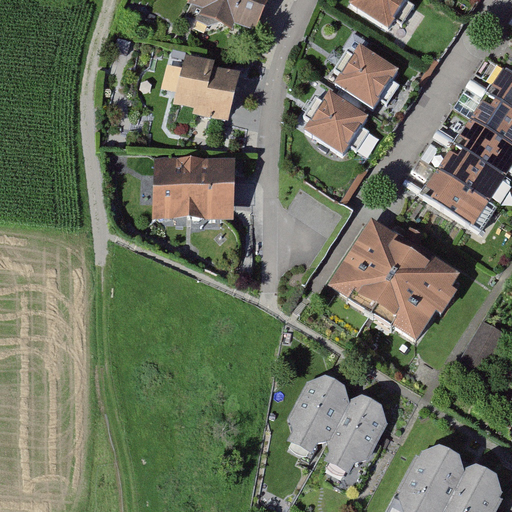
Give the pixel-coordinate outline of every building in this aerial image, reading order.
[(273,0),(190,0),(188,3),(204,11),(201,18),(232,33),(235,27),(256,37),(273,0)] [(411,0),(354,0),(350,8),(389,34),(411,0)] [(400,75),(361,49),(334,88),(374,114),(400,75)] [(183,70),(171,68),(165,92),(177,95),(174,109),(194,113),(193,119),(230,128),(241,78),(215,72),(216,66),(186,59),(183,70)] [(511,78),(504,73),(488,98),(511,113),(511,78)] [(369,121),(330,96),(305,135),(343,160),(369,121)] [(511,113),(488,98),(471,123),(511,149),(511,113)] [(455,148),(507,181),(511,173),(511,149),(496,139),(487,133),(471,123),(455,148)] [(455,148),(439,173),(490,206),(507,181),(455,148)] [(236,164),(155,162),(153,222),(234,224),(236,164)] [(408,184),(423,194),(437,175),(421,165),(408,184)] [(423,198),(474,231),(490,206),(439,173),(423,198)] [(373,223),(328,290),(416,348),(461,281),(373,223)] [(482,325),(459,366),(485,380),(508,339),(482,325)] [(326,381),(308,386),(289,421),(294,438),(289,446),(312,458),(316,450),(328,446),(351,404),(346,392),(326,381)] [(362,401),(351,404),(328,446),(331,458),(326,467),(347,478),(352,469),(369,463),(388,429),(382,411),(362,401)] [(440,452),(422,457),(398,502),(401,511),(495,511),(503,500),(497,483),(476,472),(465,475),(460,463),(440,452)]
